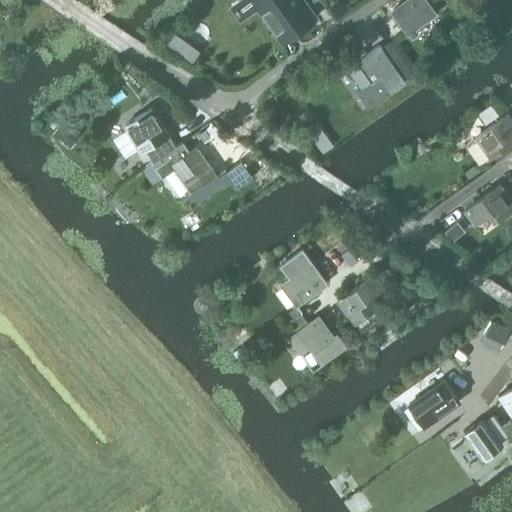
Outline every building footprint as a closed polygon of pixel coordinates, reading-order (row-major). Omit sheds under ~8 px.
[(252,0),(282,42),(316,17),(303,0),(252,0)] [(412,36),(416,33),(413,29),(434,13),(424,0),(407,0),(398,7),(406,19),(402,22),(412,36)] [(363,50),(350,59),(353,64),(358,61),(372,81),(357,92),(368,108),(392,91),(405,82),(379,45),(366,54),(363,50)] [(125,73),(140,89),(139,90),(145,100),(156,92),(150,83),(132,66),(125,73)] [(159,157),(174,146),(151,109),(126,125),(141,149),(136,152),(139,157),(153,148),(159,157)] [(496,121),(475,137),(490,158),(511,141),(511,117),(508,112),(495,120),(496,121)] [(58,138),(65,129),(53,119),(46,129),(58,138)] [(163,176),(170,171),(174,168),(191,192),(216,174),(198,149),(192,154),(190,150),(181,155),(178,152),(174,146),(159,157),(163,162),(157,167),(163,176)] [(251,177),(241,162),(226,172),(236,187),(251,177)] [(493,220),(511,205),(511,202),(498,183),(477,199),(478,199),(465,209),(476,223),(489,214),(493,220)] [(350,243),(340,249),(350,265),(360,258),(350,243)] [(279,265),(289,279),(281,284),(296,305),(327,283),(312,262),(311,263),(302,249),(279,265)] [(355,321),(376,307),(370,298),(387,286),(376,271),(359,283),(361,285),(340,300),(355,321)] [(303,327),(296,331),(312,353),(312,352),(320,363),(346,345),(337,332),(332,336),(328,330),(318,316),(309,322),(309,323),(303,327)] [(485,332),(504,341),(509,329),(491,320),(485,332)] [(444,379),(409,404),(424,425),(439,415),(459,401),(446,382),(444,379)] [(511,385),(498,395),(509,412),(511,416),(501,423),(511,438),(511,437),(511,385)] [(483,458),(495,449),(500,445),(482,420),(464,433),(483,458)]
